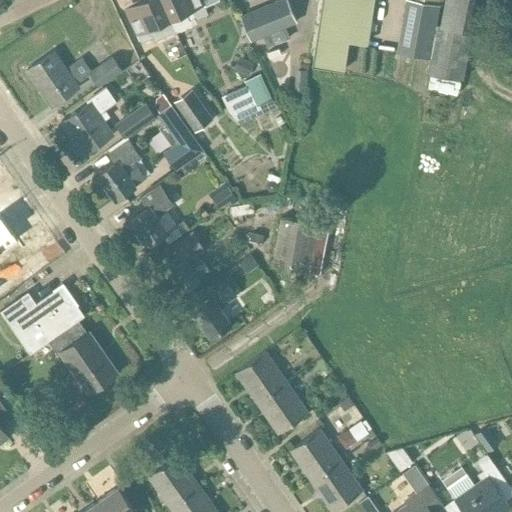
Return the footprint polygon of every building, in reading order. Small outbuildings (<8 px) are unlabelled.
[(130,18),(138,36),(142,44),(154,38),(153,36),(163,32),(160,24),(171,19),(161,0),(143,0),(138,3),(142,13),(130,18)] [(208,14),(205,7),(201,0),(161,0),(171,19),(176,32),(197,23),(195,20),(208,14)] [(296,20),(294,16),(286,0),(281,0),(242,17),(252,39),(262,35),(267,48),(290,38),(285,25),(296,20)] [(322,0),(313,67),(345,71),(350,42),(367,45),(374,0),(322,0)] [(437,24),(441,0),(415,0),(414,0),(405,0),(396,53),(431,59),(438,25),(437,24)] [(431,59),(429,73),(462,79),(471,30),(469,30),(474,0),(444,0),(440,25),(438,25),(431,59)] [(511,46),(511,12),(501,11),(498,45),(511,46)] [(50,95),(55,102),(78,86),(73,79),(63,65),(63,64),(76,55),(101,38),(91,24),(89,22),(51,48),(49,45),(23,63),(27,70),(34,79),(37,83),(47,98),(50,95)] [(88,68),(82,57),(67,64),(79,86),(91,79),(95,86),(121,73),(112,56),(88,68)] [(234,71),(249,77),(255,62),(239,56),(234,71)] [(306,92),(308,71),(296,70),(295,91),(306,92)] [(246,82),(257,107),(273,100),(261,74),(246,82)] [(105,88),(104,89),(87,100),(90,103),(62,123),(71,136),(73,135),(86,153),(112,134),(103,122),(110,117),(105,110),(115,103),(105,88)] [(174,102),(195,133),(214,120),(193,89),(174,102)] [(157,98),(155,106),(160,113),(163,111),(171,105),(163,94),(157,98)] [(126,137),(156,116),(152,111),(147,103),(117,124),(126,137)] [(171,106),(157,116),(163,125),(159,128),(172,147),(164,153),(176,170),(178,169),(203,151),(192,135),(171,106)] [(116,162),(98,175),(116,199),(125,193),(141,182),(147,179),(135,162),(140,159),(127,141),(126,142),(110,153),(116,162)] [(270,182),(267,185),(267,189),(270,193),(275,192),(278,189),(278,184),(274,181),(270,182)] [(225,182),(208,194),(218,209),(241,205),(225,182)] [(147,245),(164,234),(177,225),(167,211),(157,218),(156,215),(172,204),(170,202),(174,200),(167,190),(164,193),(160,186),(142,199),(148,208),(130,221),(147,245)] [(232,217),(256,212),(254,203),(230,207),(232,217)] [(0,251),(17,239),(0,214),(0,251)] [(272,265),(308,271),(320,273),(329,229),(316,227),(317,224),(281,217),(277,236),(267,234),(263,262),(273,264),(272,265)] [(180,291),(199,277),(209,271),(198,255),(204,250),(192,233),(174,245),(180,254),(162,267),(180,291)] [(265,235),(252,233),(250,242),(263,244),(265,235)] [(237,234),(230,239),(235,245),(242,240),(237,234)] [(251,254),(239,263),(247,273),(259,265),(251,254)] [(236,295),(224,278),(204,292),(211,301),(194,312),(211,337),(231,323),(219,307),(236,295)] [(48,341),(79,320),(85,315),(63,284),(30,307),(22,296),(0,311),(30,354),(48,341)] [(72,368),(100,348),(89,332),(88,333),(79,320),(48,341),(58,355),(62,352),(72,368)] [(323,357),(303,330),(289,340),(308,367),(323,357)] [(117,372),(100,348),(72,368),(89,392),(117,372)] [(257,403),(287,382),(266,351),(236,372),(257,403)] [(321,361),(313,366),(318,374),(327,369),(321,361)] [(287,382),(257,403),(279,433),(309,412),(287,382)] [(349,397),(339,403),(344,411),(354,405),(349,397)] [(0,441),(7,436),(0,425),(0,424),(11,417),(0,401),(0,441)] [(361,421),(349,429),(338,437),(346,448),(357,441),(370,433),(368,431),(372,428),(366,420),(362,423),(361,421)] [(485,425),(475,433),(489,452),(499,445),(485,425)] [(320,429),(306,438),(290,450),(311,480),(341,459),(320,429)] [(378,438),(367,445),(372,452),(382,445),(378,438)] [(410,462),(402,450),(392,456),(401,469),(410,462)] [(169,506),(199,485),(178,455),(148,476),(169,506)] [(341,459),(311,480),(333,511),(363,490),(341,459)] [(448,489),(455,499),(464,511),(498,511),(509,505),(503,497),(511,490),(511,488),(494,463),(483,470),(487,477),(476,485),(468,474),(448,489)] [(417,467),(408,470),(405,471),(415,485),(401,495),(407,504),(396,511),(434,511),(444,506),(429,484),(417,467)] [(218,511),(199,485),(169,506),(173,511),(218,511)] [(137,511),(119,486),(97,501),(105,511),(137,511)] [(105,511),(97,501),(81,511),(105,511)]
